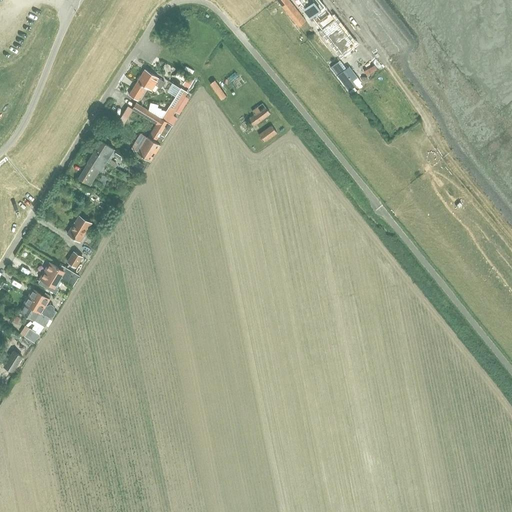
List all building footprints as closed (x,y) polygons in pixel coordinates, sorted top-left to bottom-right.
[(277,0),(299,28),(306,22),(289,0),(277,0)] [(299,0),(302,4),(312,16),(324,6),(319,0),(299,0)] [(312,16),(321,28),(334,19),(324,6),(312,16)] [(321,28),(333,43),(345,33),(334,19),(321,28)] [(345,33),(333,43),(344,58),(357,48),(345,33)] [(348,92),(349,91),(351,94),(356,90),(354,87),(357,85),(338,61),(330,68),(348,92)] [(145,69),(137,81),(151,90),(155,84),(161,88),(164,82),(158,78),(159,78),(145,69)] [(193,80),(177,71),(175,76),(184,81),(182,85),(189,88),(193,80)] [(226,96),(215,80),(209,83),(221,100),(226,96)] [(151,90),(137,81),(128,94),(138,100),(146,87),(151,90)] [(166,112),(161,118),(173,126),(177,118),(173,115),(187,92),(181,88),(166,112)] [(133,110),(157,124),(148,137),(138,152),(146,158),(151,161),(161,145),(173,126),(161,118),(136,103),(132,109),(133,110)] [(254,114),(248,118),(254,126),(271,114),(262,103),(252,110),(254,114)] [(128,106),(117,124),(122,127),(133,110),(132,109),(128,106)] [(239,120),(232,123),(236,130),(242,127),(239,120)] [(272,125),(259,134),(264,141),(277,132),(272,125)] [(101,140),(94,151),(107,160),(110,162),(109,164),(115,168),(118,163),(109,158),(114,149),(101,140)] [(114,153),(121,158),(124,153),(117,149),(114,153)] [(87,162),(88,162),(78,178),(86,183),(96,167),(101,170),(107,160),(94,151),(87,162)] [(132,163),(132,164),(140,169),(143,164),(135,159),(134,160),(132,163)] [(89,198),(108,210),(110,206),(91,194),(89,198)] [(67,233),(80,241),(91,223),(79,215),(75,223),(74,222),(67,233)] [(76,267),(82,257),(74,251),(67,262),(76,267)] [(50,262),(40,278),(45,282),(43,286),(55,293),(58,289),(57,288),(62,281),(68,284),(72,287),(79,275),(62,265),(60,268),(50,262)] [(49,318),(50,318),(51,319),(56,311),(54,309),(54,307),(53,306),(51,305),(49,304),(47,306),(45,304),(50,296),(45,292),(44,295),(33,289),(24,304),(38,313),(39,312),(49,318)] [(38,313),(24,304),(19,311),(35,320),(44,326),(49,318),(39,312),(38,313)] [(25,336),(34,342),(39,334),(30,328),(25,336)] [(7,361),(4,366),(13,371),(22,356),(24,353),(15,348),(13,351),(8,348),(2,358),(7,361)]
